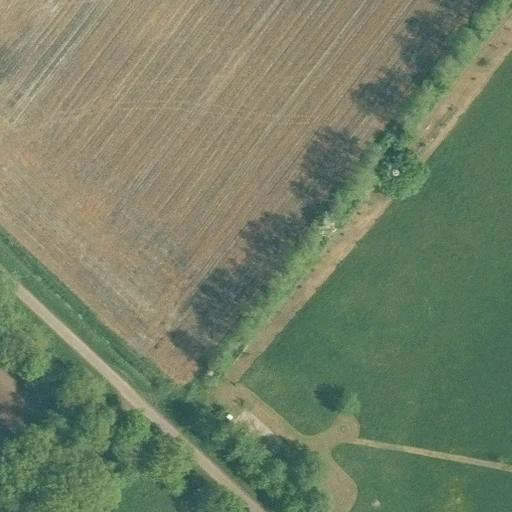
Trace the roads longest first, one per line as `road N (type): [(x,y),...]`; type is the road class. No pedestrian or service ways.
road 1 (unclassified): [(255,511),(0,273)]
road 2 (track): [(138,403),(0,510)]
